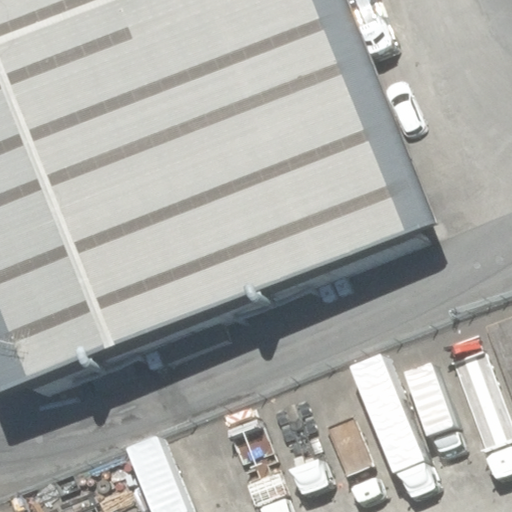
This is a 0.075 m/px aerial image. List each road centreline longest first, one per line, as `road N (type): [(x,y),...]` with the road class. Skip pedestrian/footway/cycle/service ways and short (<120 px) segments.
road 1 (unknown): [(0,474),(80,470),(382,350),(511,275)]
road 2 (unknown): [(511,95),(470,85),(404,0)]
